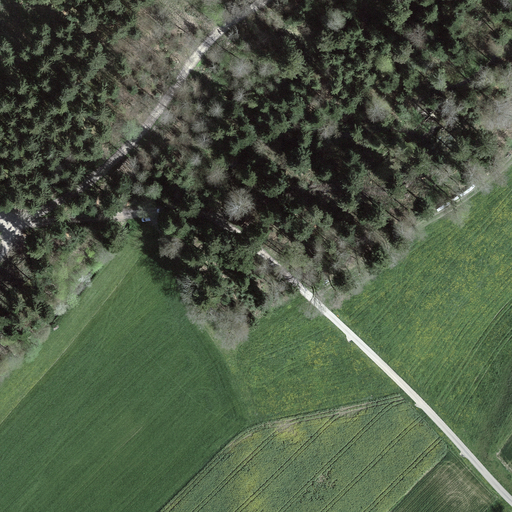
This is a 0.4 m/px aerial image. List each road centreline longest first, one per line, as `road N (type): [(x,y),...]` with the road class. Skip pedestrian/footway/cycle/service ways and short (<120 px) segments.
road 1 (residential): [(511,502),(396,380),(211,216),(181,210),(14,226)]
road 2 (track): [(14,226),(101,173),(200,51),(267,0)]
